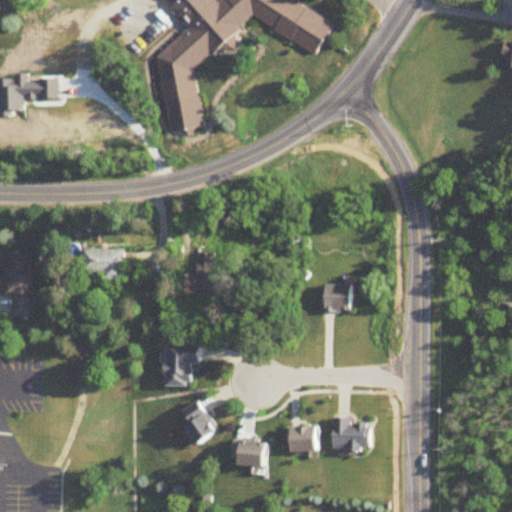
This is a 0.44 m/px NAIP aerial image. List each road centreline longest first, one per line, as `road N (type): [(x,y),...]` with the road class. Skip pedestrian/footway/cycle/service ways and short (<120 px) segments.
road 1 (residential): [(417,511),(423,254),(415,201),(398,152),(346,93)]
road 2 (residential): [(346,93),(316,120),(223,170),(167,186),(0,194)]
road 3 (residential): [(419,377),(251,375)]
